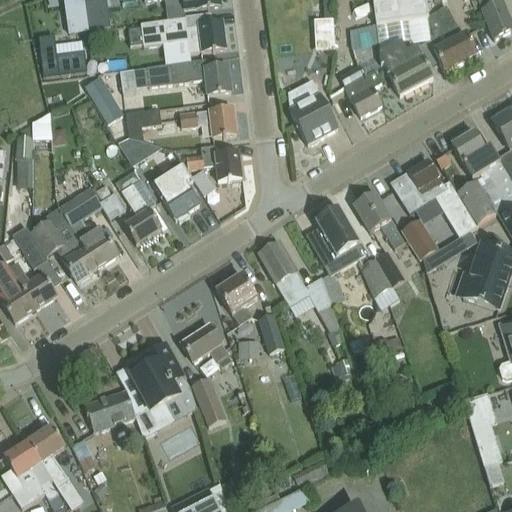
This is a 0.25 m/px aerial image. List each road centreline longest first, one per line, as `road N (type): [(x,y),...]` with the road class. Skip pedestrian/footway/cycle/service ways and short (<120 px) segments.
road 1 (unclassified): [(0,380),(27,371),(274,213)]
road 2 (unclassified): [(274,213),(511,69)]
road 3 (residential): [(274,213),(249,0)]
